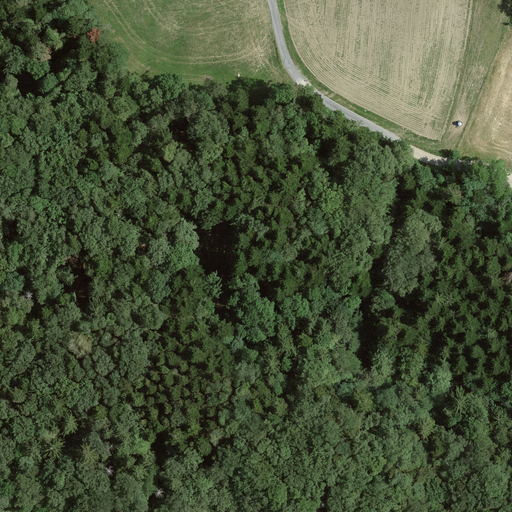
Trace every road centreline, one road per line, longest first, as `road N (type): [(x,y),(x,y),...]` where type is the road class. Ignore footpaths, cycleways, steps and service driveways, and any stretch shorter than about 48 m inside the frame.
road 1 (unclassified): [(271,0),(286,58),(311,94),(423,156),(487,167),(511,181)]
road 2 (track): [(256,511),(186,455),(0,352)]
